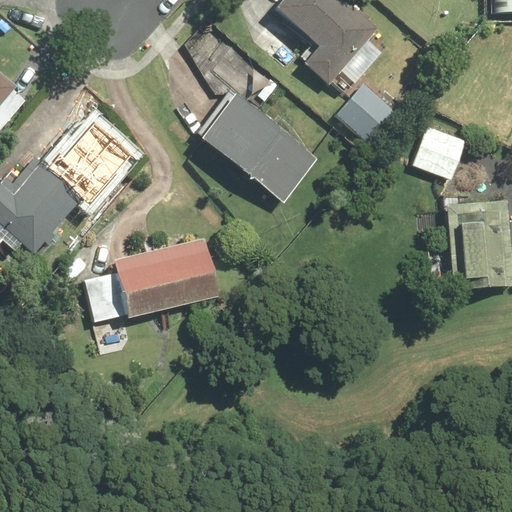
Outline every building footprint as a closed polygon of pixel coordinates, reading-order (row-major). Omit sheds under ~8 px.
[(368,34),(325,0),(272,0),(260,16),(303,51),(291,67),(321,91),(368,34)] [(380,104),(355,82),(327,113),(352,135),(380,104)] [(306,163),(217,102),(184,149),(273,210),(306,163)] [(458,140),(419,126),(405,169),(444,182),(458,140)] [(0,242),(21,260),(72,201),(27,161),(0,192),(0,242)] [(500,206),(432,210),(438,297),(506,292),(500,206)] [(98,262),(112,323),(211,301),(197,240),(98,262)] [(132,347),(124,323),(90,335),(98,358),(132,347)]
